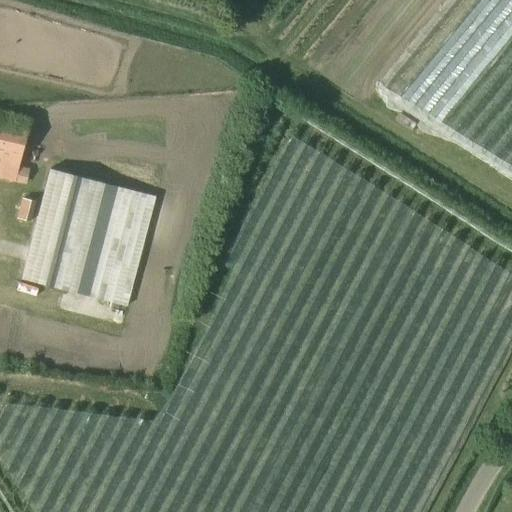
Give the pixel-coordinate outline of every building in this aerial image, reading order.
[(0,177),(25,184),(29,168),(19,166),(25,139),(30,118),(0,110),(0,177)] [(265,188),(256,203),(268,203),(268,199),(273,190),(277,192),(300,192),(313,199),(313,195),(361,194),(369,198),(369,205),(382,205),(388,194),(290,137),(273,168),(273,175),(265,189),(265,188)] [(21,276),(156,313),(186,203),(51,167),(21,276)] [(22,197),(16,219),(30,222),(36,200),(22,197)] [(491,367),(511,336),(511,274),(432,222),(424,233),(448,249),(441,260),(454,269),(448,277),(480,299),(472,311),(486,321),(477,334),(482,338),(476,348),(484,354),(480,359),(491,367)] [(118,432),(120,414),(0,400),(0,449),(6,457),(13,458),(12,470),(19,478),(26,473),(21,467),(27,462),(37,474),(39,463),(50,454),(55,460),(62,461),(69,469),(79,461),(97,463),(99,448),(118,432)]
